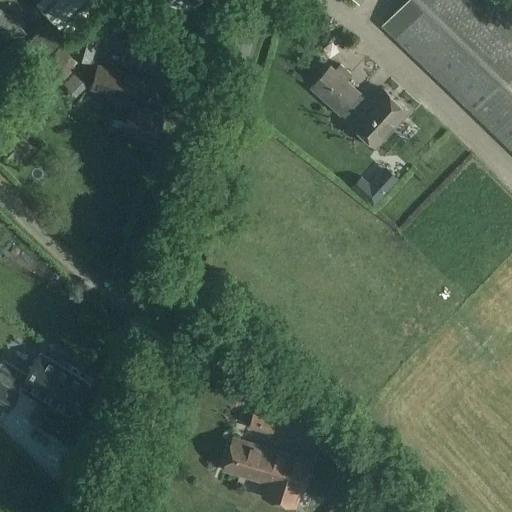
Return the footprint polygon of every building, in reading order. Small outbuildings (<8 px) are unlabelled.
[(39,0),(36,3),(51,18),(25,45),(41,60),(98,0),(39,0)] [(511,0),(406,0),(383,24),(511,149),(511,0)] [(0,49),(7,43),(9,45),(24,31),(2,9),(0,10),(0,49)] [(84,31),(77,58),(93,62),(99,35),(84,31)] [(340,63),(334,70),(331,67),(312,88),(341,114),(359,95),(360,93),(346,81),(352,74),(340,63)] [(98,64),(90,90),(110,96),(109,100),(118,103),(114,116),(127,120),(124,130),(154,139),(155,136),(158,136),(161,126),(159,125),(162,114),(132,105),(141,77),(98,64)] [(369,104),(359,95),(341,114),(377,146),(408,112),(383,89),(369,104)] [(361,175),(352,185),(374,205),(399,177),(386,166),(370,183),(361,175)] [(68,412),(87,383),(40,353),(27,374),(3,359),(0,363),(0,404),(6,409),(18,391),(17,390),(22,382),(68,412)] [(272,435),(278,418),(254,411),(249,427),(272,435)] [(223,469),(266,482),(272,458),(268,457),(270,448),(232,437),(223,469)] [(312,460),(270,448),(268,457),(272,458),(266,482),(262,497),(276,500),(297,506),(300,492),(303,493),(312,460)] [(377,511),(388,503),(370,484),(339,511),(377,511)]
